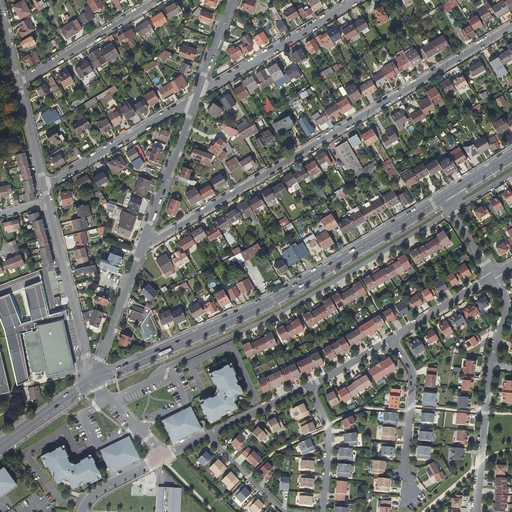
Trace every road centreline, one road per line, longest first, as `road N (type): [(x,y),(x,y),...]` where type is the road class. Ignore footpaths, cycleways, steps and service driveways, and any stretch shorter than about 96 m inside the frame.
road 1 (residential): [(139,250),(511,25)]
road 2 (secondary): [(92,380),(273,299),(444,198)]
road 3 (residential): [(156,379),(162,368),(269,320),(451,210)]
road 4 (residential): [(356,0),(195,96)]
road 5 (residential): [(48,203),(92,380)]
road 6 (residential): [(44,186),(195,96)]
road 7 (residential): [(139,250),(195,96)]
road 8 (residential): [(157,0),(18,82)]
road 9 (residential): [(391,340),(415,383),(404,468),(411,492)]
road 10 (residential): [(491,364),(475,511)]
road 11 (unknown): [(261,411),(227,348),(191,364),(203,392)]
road 12 (residential): [(92,380),(139,250)]
road 13 (residential): [(309,387),(327,426),(322,511)]
